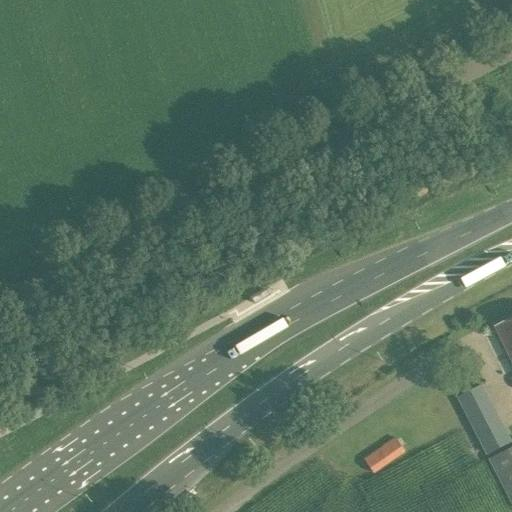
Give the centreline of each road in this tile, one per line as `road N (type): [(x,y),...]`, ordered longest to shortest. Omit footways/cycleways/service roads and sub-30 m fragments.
road 1 (primary): [(511,211),(347,288),(248,346),(8,511)]
road 2 (unclassified): [(0,300),(511,42)]
road 3 (primary): [(122,511),(306,375),(511,257)]
road 4 (unclassified): [(220,511),(368,400),(472,342),(511,409)]
